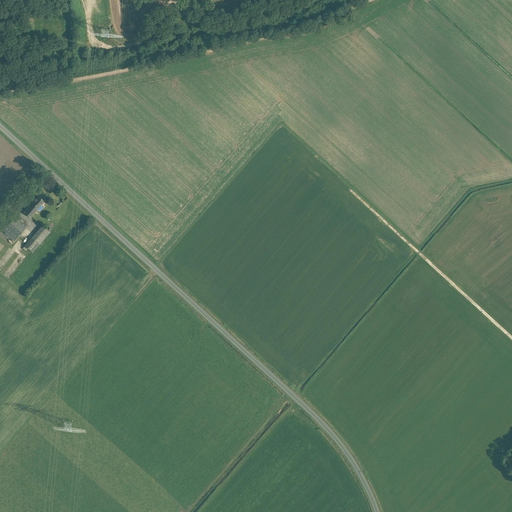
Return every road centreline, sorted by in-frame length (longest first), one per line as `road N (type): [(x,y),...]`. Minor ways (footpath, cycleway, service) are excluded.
road 1 (tertiary): [(378,511),(335,437),(0,125)]
road 2 (track): [(0,94),(311,29),(374,0)]
road 3 (track): [(353,192),(511,337)]
road 4 (track): [(171,503),(197,495),(289,393)]
road 5 (track): [(81,423),(180,511)]
